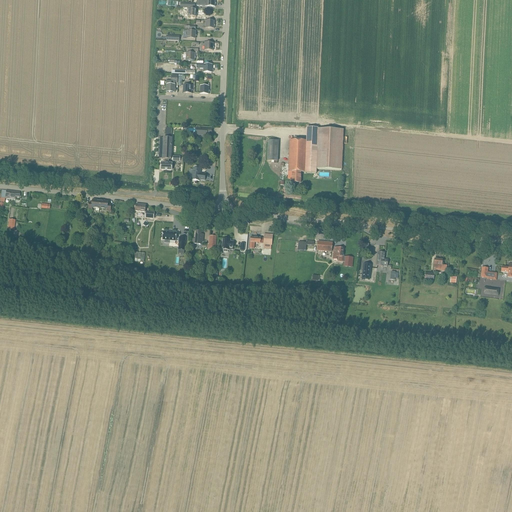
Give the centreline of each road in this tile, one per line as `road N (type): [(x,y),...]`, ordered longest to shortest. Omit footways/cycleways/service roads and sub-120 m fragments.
road 1 (track): [(239,203),(335,222),(444,225),(445,211),(511,218)]
road 2 (tertiary): [(511,242),(287,217)]
road 3 (tertiary): [(0,185),(222,207)]
road 4 (track): [(447,140),(453,0)]
